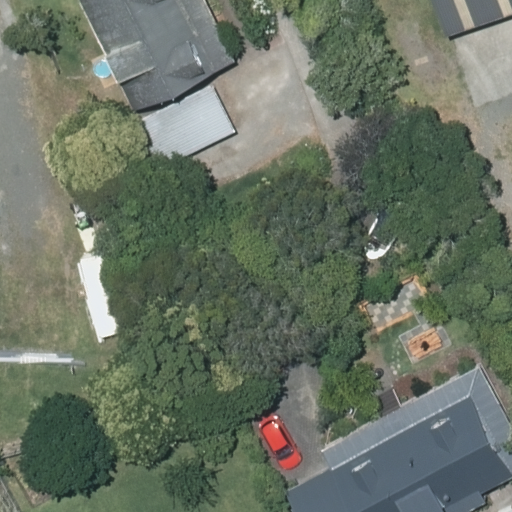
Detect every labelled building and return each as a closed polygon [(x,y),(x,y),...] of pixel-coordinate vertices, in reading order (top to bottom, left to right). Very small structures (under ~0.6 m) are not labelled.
[(209,0),(91,0),(138,99),(235,53),(209,0)] [(511,0),(438,0),(446,24),(511,2),(511,0)] [(134,116),(138,122),(116,133),(134,170),(155,159),(157,163),(235,124),(212,77),(134,116)] [(0,284),(16,286),(13,350),(54,352),(60,209),(0,206),(0,284)] [(334,457),(285,482),(301,511),(424,511),(430,509),(431,511),(450,511),(485,494),(479,484),(511,466),(511,427),(477,361),(325,439),(334,457)]
